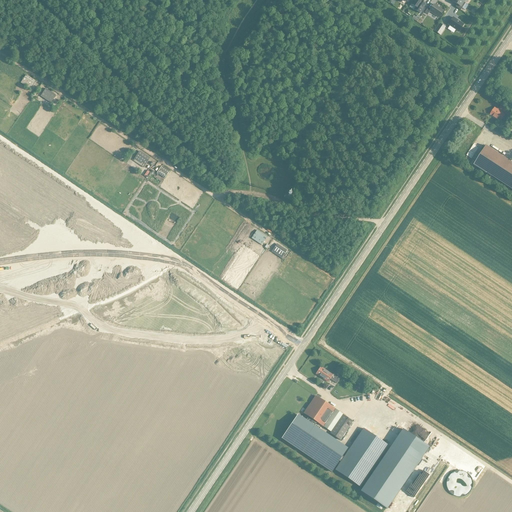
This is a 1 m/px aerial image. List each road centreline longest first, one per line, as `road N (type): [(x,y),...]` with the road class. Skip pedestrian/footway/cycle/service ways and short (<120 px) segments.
road 1 (secondary): [(188,511),(383,223)]
road 2 (track): [(80,311),(111,332),(147,342),(242,335),(235,310),(167,265)]
road 3 (residential): [(215,197),(0,52)]
road 4 (secondary): [(383,223),(511,33)]
road 5 (track): [(358,413),(388,399),(511,483)]
road 6 (residential): [(383,223),(310,214),(249,193),(215,197)]
